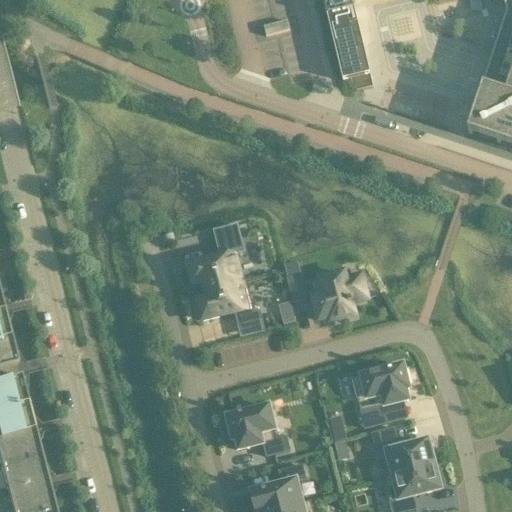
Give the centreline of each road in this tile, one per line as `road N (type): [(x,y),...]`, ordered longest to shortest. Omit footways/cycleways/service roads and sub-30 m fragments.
road 1 (residential): [(108,511),(0,89)]
road 2 (residential): [(188,388),(418,335),(442,373),(477,511)]
road 3 (residential): [(189,7),(207,80),(511,179)]
road 4 (residential): [(149,246),(188,388)]
road 5 (residential): [(188,388),(219,511)]
